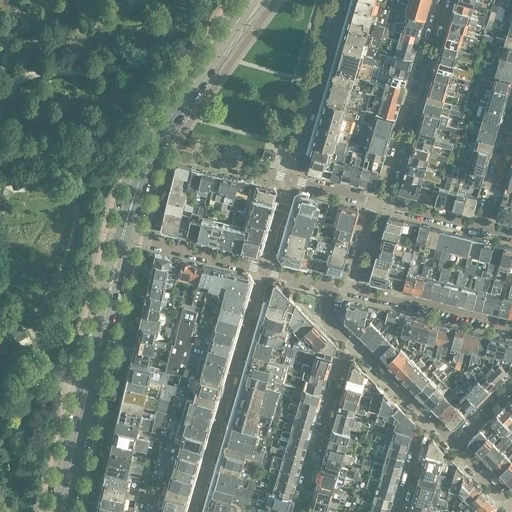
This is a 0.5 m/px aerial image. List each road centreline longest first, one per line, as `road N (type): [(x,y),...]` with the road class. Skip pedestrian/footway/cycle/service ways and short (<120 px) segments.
road 1 (residential): [(193,511),(263,269)]
road 2 (residential): [(383,202),(442,0)]
road 3 (residential): [(290,180),(342,0)]
road 4 (secondary): [(58,511),(100,330)]
road 5 (residential): [(298,511),(344,356),(354,346)]
road 6 (residential): [(511,333),(349,289)]
road 7 (secondary): [(147,159),(227,33)]
road 8 (residential): [(263,269),(127,234)]
